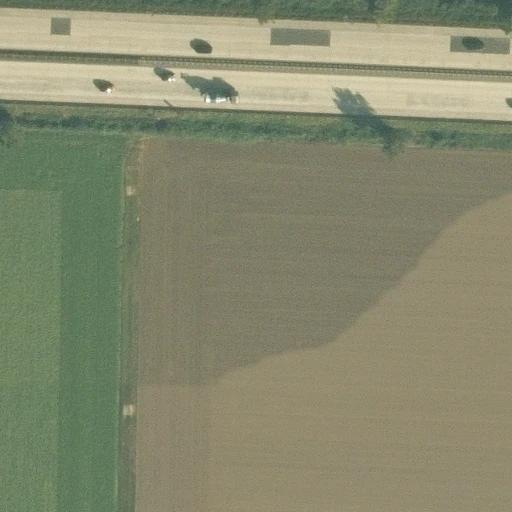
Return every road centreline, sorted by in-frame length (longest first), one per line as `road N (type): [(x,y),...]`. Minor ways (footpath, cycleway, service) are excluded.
road 1 (motorway): [(511,52),(0,27)]
road 2 (motorway): [(0,79),(511,98)]
road 3 (track): [(126,146),(125,511)]
